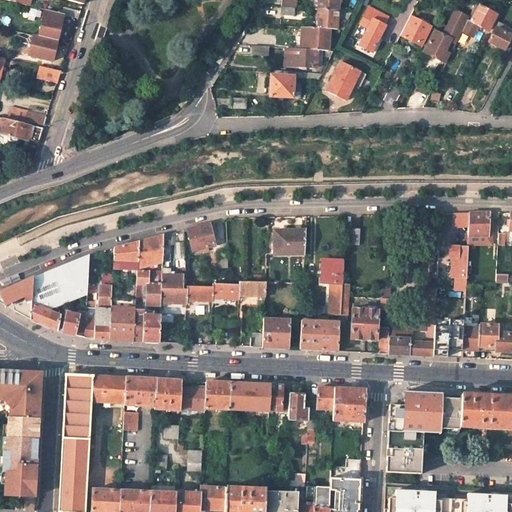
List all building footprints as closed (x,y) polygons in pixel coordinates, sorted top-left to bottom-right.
[(320,0),(320,9),(340,10),(340,0),(320,0)] [(477,4),(471,16),(463,31),(473,37),(477,29),(479,25),(484,28),(490,31),(498,15),(477,4)] [(387,23),(391,16),(370,5),(361,22),(371,27),(365,38),(368,39),(364,47),(374,52),(388,24),(387,23)] [(295,7),(282,6),(281,14),(295,15),(295,7)] [(59,12),(41,7),(38,19),(57,23),(59,12)] [(80,10),(68,7),(66,14),(68,14),(78,17),(80,10)] [(332,28),(338,29),(340,10),(320,9),(318,27),(332,28)] [(457,9),(448,27),(458,32),(443,60),(447,63),(463,31),(471,16),(457,9)] [(347,20),(351,11),(344,11),(343,19),(347,20)] [(75,25),(78,17),(68,14),(66,23),(75,25)] [(422,46),(432,27),(413,17),(403,37),(422,46)] [(34,33),(53,38),(57,23),(38,19),(34,33)] [(309,48),(310,27),(303,26),(302,48),(309,48)] [(499,26),(491,42),(506,50),(509,44),(511,45),(511,44),(511,37),(508,35),(510,32),(499,26)] [(332,28),(318,27),(310,27),(309,48),(318,49),(326,50),(330,50),(332,28)] [(435,29),(424,51),(443,60),(458,32),(448,27),(444,34),(435,29)] [(34,33),(29,32),(22,36),(26,44),(24,52),(48,58),(53,38),(34,33)] [(268,46),(253,45),(253,54),(268,56),(268,46)] [(318,49),(309,48),(302,48),(286,47),(285,65),(317,68),(318,49)] [(346,97),(353,84),(351,83),(357,71),(359,72),(361,69),(342,60),(327,88),(346,97)] [(62,69),(40,64),(37,74),(59,79),(62,69)] [(362,74),(359,72),(357,71),(351,83),(353,84),(356,85),(362,74)] [(295,83),(295,77),(295,76),(290,75),(273,74),(271,96),(294,97),(295,83)] [(295,83),(294,97),(302,97),(303,83),(295,83)] [(392,85),(385,100),(395,105),(403,90),(392,85)] [(247,107),(247,97),(232,97),(232,108),(247,107)] [(27,123),(27,120),(45,124),(47,116),(29,112),(29,110),(12,105),(8,119),(27,123)] [(44,127),(27,123),(8,119),(5,118),(4,124),(7,125),(5,133),(12,135),(21,137),(28,139),(30,130),(26,129),(27,126),(34,128),(31,140),(39,142),(44,127)] [(77,145),(68,148),(67,152),(69,154),(79,150),(77,145)] [(475,213),(468,213),(467,226),(467,235),(486,236),(488,212),(475,213)] [(468,213),(453,213),(452,226),(467,226),(468,213)] [(392,245),(393,214),(382,214),(380,244),(392,245)] [(211,224),(215,240),(221,238),(217,222),(211,224)] [(215,240),(211,224),(204,226),(189,230),(194,251),(217,247),(215,240)] [(359,228),(343,227),(342,243),(358,244),(359,228)] [(305,229),(272,230),(273,255),(304,254),(305,229)] [(163,262),(164,236),(147,240),(140,242),(139,268),(163,262)] [(139,271),(139,268),(140,242),(123,247),(115,249),(115,260),(135,262),(135,265),(134,264),(133,274),(138,275),(139,271)] [(185,259),(184,243),(177,243),(177,260),(185,259)] [(453,290),(464,290),(464,283),(465,275),(466,246),(449,245),(448,256),(451,257),(451,277),(454,277),(453,290)] [(227,266),(227,248),(218,248),(219,266),(227,266)] [(89,289),(89,285),(90,256),(86,257),(34,278),(35,303),(34,304),(46,310),(75,300),(88,295),(89,289)] [(327,314),(338,315),(340,283),(341,260),(323,260),(322,283),(328,283),(327,314)] [(148,285),(147,305),(161,305),(161,303),(162,289),(162,275),(163,273),(139,271),(138,275),(137,301),(144,301),(144,284),(148,285)] [(507,274),(494,274),(494,281),(506,282),(507,280),(507,274)] [(183,290),(183,276),(162,275),(162,289),(183,290)] [(34,278),(1,293),(6,306),(26,297),(28,302),(16,307),(15,311),(30,319),(34,304),(35,303),(34,278)] [(238,296),(265,297),(266,282),(264,281),(238,281),(238,284),(238,296)] [(340,283),(338,315),(338,318),(345,318),(347,283),(340,283)] [(480,293),(480,284),(464,283),(464,290),(464,292),(480,293)] [(212,285),(211,288),(211,298),(237,299),(238,296),(238,284),(212,285)] [(381,284),(380,296),(389,297),(390,285),(381,284)] [(112,308),(112,297),(113,287),(101,286),(100,299),(97,299),(97,308),(100,308),(112,308)] [(186,290),(186,301),(211,301),(211,298),(211,288),(186,289),(186,290)] [(186,290),(183,290),(162,289),(161,303),(186,304),(186,301),(186,290)] [(74,305),(80,312),(87,313),(88,295),(75,300),(74,305)] [(389,309),(389,297),(380,296),(379,309),(389,309)] [(134,340),(136,314),(136,309),(132,308),(132,299),(112,297),(112,308),(110,339),(122,340),(134,340)] [(46,310),(34,304),(30,319),(39,323),(50,328),(57,331),(61,316),(46,310)] [(427,307),(425,344),(433,344),(434,307),(427,307)] [(110,339),(112,308),(100,308),(100,317),(96,317),(95,321),(87,321),(86,338),(105,339),(110,339)] [(374,341),(376,310),(351,309),(349,340),(356,340),(374,341)] [(154,315),(154,311),(145,310),(145,315),(144,341),(152,342),(161,342),(161,316),(154,315)] [(63,333),(66,334),(81,337),(86,338),(87,321),(87,313),(80,312),(79,315),(68,312),(63,333)] [(144,341),(145,315),(136,314),(134,340),(144,341)] [(288,349),(290,320),(264,319),(262,347),(269,348),(288,349)] [(310,350),(337,351),(338,323),(300,320),(298,349),(310,350)] [(511,334),(496,333),(497,325),(478,324),(477,328),(479,328),(477,347),(499,348),(499,352),(502,352),(511,352),(511,334)] [(387,354),(387,337),(388,327),(379,326),(378,353),(387,354)] [(387,337),(408,338),(408,328),(388,327),(387,337)] [(477,351),(477,347),(479,328),(477,328),(462,327),(461,350),(470,350),(477,351)] [(261,347),(262,333),(254,332),(253,347),(257,347),(261,347)] [(408,345),(408,338),(387,337),(387,354),(424,356),(432,356),(433,344),(425,344),(417,343),(417,345),(408,345)] [(0,405),(1,406),(2,401),(13,402),(12,417),(10,417),(9,448),(5,448),(4,475),(8,475),(6,497),(17,498),(33,499),(34,475),(35,469),(38,414),(40,374),(27,373),(27,376),(4,375),(0,375),(0,405)] [(89,440),(91,402),(93,376),(80,375),(65,375),(62,438),(89,440)] [(93,376),(91,402),(124,403),(125,378),(119,378),(101,377),(93,376)] [(125,378),(124,403),(124,404),(155,406),(156,379),(142,379),(125,378)] [(172,380),(156,379),(155,406),(155,409),(179,411),(179,408),(180,389),(180,381),(172,380)] [(206,382),(205,390),(204,408),(229,409),(230,383),(225,383),(206,382)] [(257,385),(230,383),(229,409),(268,411),(269,385),(257,385)] [(276,385),(269,385),(268,411),(280,411),(282,386),(276,385)] [(289,386),(282,386),(280,411),(288,412),(289,394),(289,386)] [(328,388),(317,388),(316,409),(332,410),(334,388),(328,388)] [(356,390),(334,388),(332,410),(332,421),(362,422),(364,390),(356,390)] [(188,416),(204,417),(204,408),(205,390),(199,390),(180,389),(179,408),(188,408),(188,416)] [(404,400),(397,400),(397,405),(389,405),(387,438),(421,439),(422,431),(438,432),(438,429),(458,430),(458,427),(460,399),(445,399),(445,395),(441,395),(441,394),(405,392),(404,400)] [(298,395),(289,394),(288,412),(287,418),(307,420),(307,415),(308,408),(304,408),(304,395),(298,395)] [(458,427),(511,430),(511,397),(475,396),(460,395),(460,399),(458,427)] [(138,413),(124,412),(123,430),(137,431),(138,413)] [(164,424),(164,437),(178,438),(178,425),(164,424)] [(85,511),(86,502),(87,490),(89,440),(62,438),(57,511),(85,511)] [(387,438),(385,472),(419,474),(420,453),(425,453),(425,445),(421,445),(421,439),(387,438)] [(189,450),(188,471),(201,471),(202,451),(189,450)] [(152,455),(151,468),(164,469),(165,455),(152,455)] [(330,475),(329,488),(327,511),(357,511),(360,460),(345,459),(344,474),(333,473),(333,475),(330,475)] [(200,487),(200,494),(199,510),(224,511),(225,488),(200,487)] [(313,507),(296,506),(295,511),(327,511),(329,488),(308,487),(308,500),(314,500),(313,507)] [(264,490),(225,488),(224,511),(223,511),(262,511),(264,493),(264,490)] [(458,511),(459,492),(384,488),(383,511),(458,511)] [(91,502),(90,511),(118,511),(120,492),(92,490),(91,502)] [(148,511),(150,493),(120,492),(118,511),(148,511)] [(511,511),(511,494),(459,492),(458,511),(511,511)] [(150,493),(148,511),(174,511),(175,494),(150,493)] [(175,493),(175,494),(174,511),(198,511),(199,510),(200,494),(175,493)] [(295,511),(296,506),(297,495),(264,493),(262,511),(295,511)] [(17,498),(17,510),(32,511),(33,499),(17,498)]
